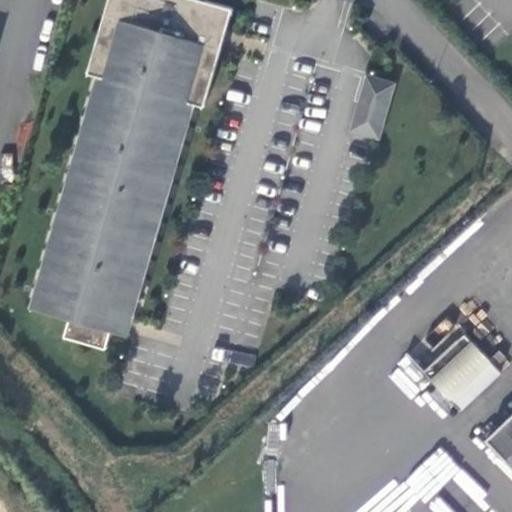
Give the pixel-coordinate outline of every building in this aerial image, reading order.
[(234,7),(207,0),(117,0),(113,17),(122,19),(106,77),(39,309),(70,318),(65,337),(107,349),(112,330),(112,329),(86,321),(91,303),(128,314),(189,101),(206,44),(222,48),(234,7)] [(117,0),(110,0),(89,72),(99,75),(106,77),(122,19),(113,17),(117,0)] [(205,106),(222,48),(206,44),(189,101),(196,103),(205,106)] [(106,77),(99,75),(32,307),(39,309),(106,77)] [(396,82),(368,75),(353,130),(380,138),(396,82)] [(135,316),(196,103),(189,101),(128,314),(135,316)] [(112,329),(112,330),(122,333),(128,314),(91,303),(86,321),(112,329)] [(425,372),(460,411),(501,372),(473,341),(469,345),(462,337),(425,372)] [(511,511),(511,415),(487,439),(511,465),(511,511)]
